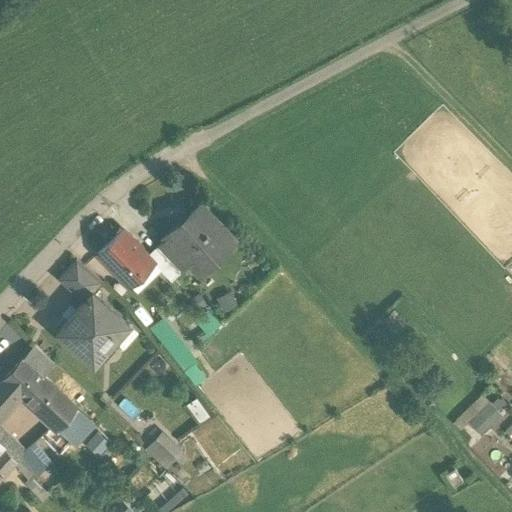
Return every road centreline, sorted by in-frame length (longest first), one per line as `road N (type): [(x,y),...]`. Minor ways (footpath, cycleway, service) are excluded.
road 1 (track): [(508,511),(182,167),(493,0)]
road 2 (residential): [(0,324),(119,205),(182,167)]
